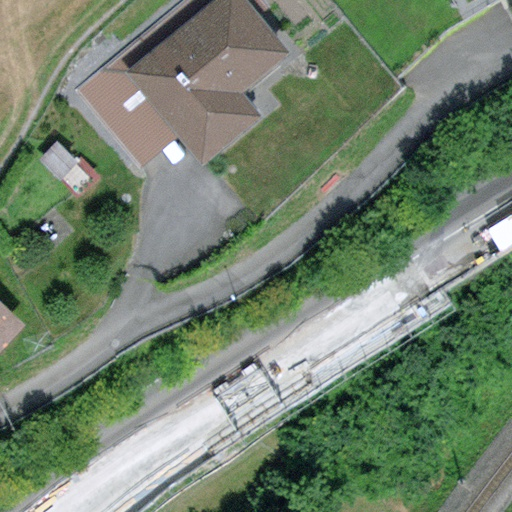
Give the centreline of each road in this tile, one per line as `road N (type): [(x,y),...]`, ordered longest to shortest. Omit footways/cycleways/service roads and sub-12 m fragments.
road 1 (residential): [(511,58),(420,122),(272,257),(0,408)]
road 2 (primary): [(45,511),(183,407),(511,196)]
road 3 (track): [(119,0),(72,43),(0,166)]
